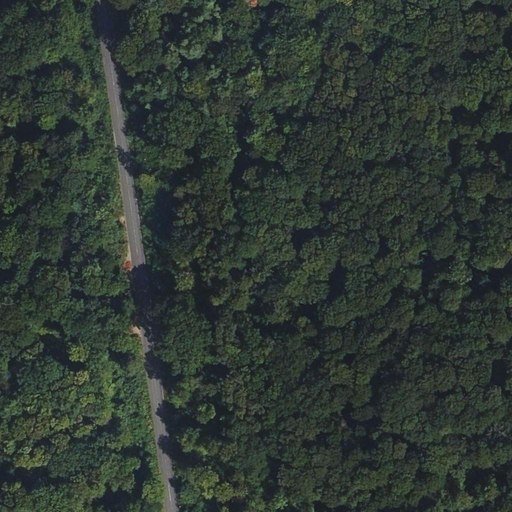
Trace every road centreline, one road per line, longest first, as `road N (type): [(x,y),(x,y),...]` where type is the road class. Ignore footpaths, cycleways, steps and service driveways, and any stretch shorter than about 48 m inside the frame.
road 1 (tertiary): [(108,0),(175,511)]
road 2 (track): [(0,341),(462,254)]
road 3 (unknown): [(462,254),(511,106)]
